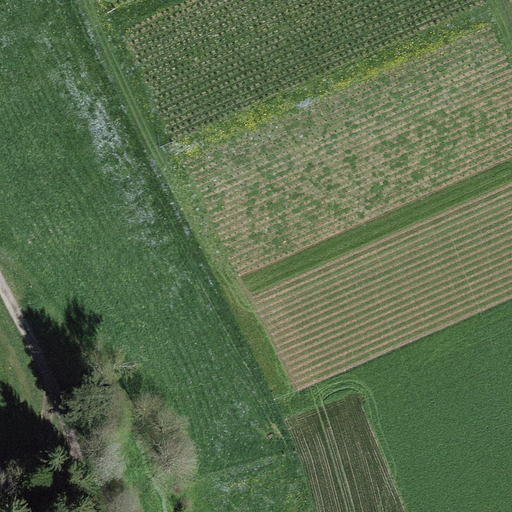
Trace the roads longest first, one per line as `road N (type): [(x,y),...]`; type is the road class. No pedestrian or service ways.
road 1 (track): [(0,272),(53,378),(103,511)]
road 2 (track): [(44,361),(43,448),(16,511)]
